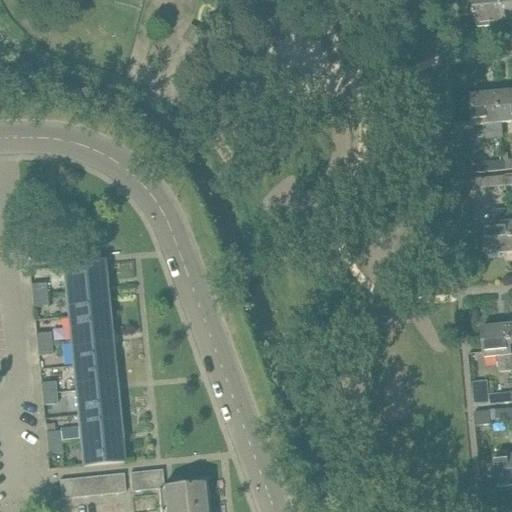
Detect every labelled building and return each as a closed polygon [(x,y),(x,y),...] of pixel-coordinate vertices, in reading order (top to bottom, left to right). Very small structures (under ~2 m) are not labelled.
[(502,21),(499,0),(457,0),(459,17),(472,15),(472,16),(474,16),(475,24),(477,24),(477,28),(490,27),(489,23),(502,21)] [(511,20),(511,0),(499,0),(502,21),(511,20)] [(511,92),(497,94),(500,123),(511,122),(511,92)] [(500,123),(497,94),(470,96),(473,126),(484,125),(486,139),(501,137),(500,123)] [(463,143),(456,144),(457,162),(465,161),(463,143)] [(511,160),(503,161),(504,170),(511,169),(511,160)] [(504,170),(503,161),(478,164),(479,173),(504,170)] [(506,185),(505,177),(479,179),(480,188),(506,185)] [(494,212),(495,225),(483,226),(486,256),(511,253),(511,252),(509,224),(508,210),(494,212)] [(66,295),(105,291),(103,266),(104,265),(103,263),(62,267),(62,269),(63,269),(66,295)] [(45,284),(40,285),(30,286),(32,296),(46,295),(45,284)] [(108,315),(105,291),(66,295),(68,319),(108,315)] [(46,295),(32,296),(33,307),(47,306),(46,295)] [(108,315),(68,319),(71,343),(110,339),(108,315)] [(481,329),(484,358),(498,357),(500,373),(511,372),(511,366),(508,326),(481,329)] [(36,346),(51,344),(49,334),(35,335),(36,346)] [(113,364),(110,339),(71,343),(73,368),(113,364)] [(52,355),(51,344),(36,346),(38,356),(52,355)] [(113,364),(73,368),(76,392),(115,388),(113,364)] [(511,403),(511,389),(492,391),(491,382),(471,384),(473,407),(511,403)] [(41,395),(56,394),(55,383),(40,384),(41,395)] [(118,413),(115,388),(76,392),(78,417),(118,413)] [(56,394),(41,395),(43,406),(57,404),(56,394)] [(511,418),(511,408),(474,412),(476,426),(491,425),(491,420),(511,418)] [(120,438),(118,413),(78,417),(81,442),(120,438)] [(46,444),(56,443),(55,433),(45,434),(46,444)] [(120,438),(81,442),(83,465),(82,465),(82,467),(124,463),(123,460),(122,461),(120,438)] [(57,454),(56,443),(46,444),(47,455),(57,454)] [(511,486),(511,456),(493,459),(497,488),(511,486)] [(162,470),(153,471),(154,481),(163,480),(162,470)] [(153,471),(145,472),(146,482),(154,481),(153,471)] [(145,472),(137,473),(138,482),(146,482),(145,472)] [(138,482),(137,473),(129,474),(130,483),(138,482)] [(116,475),(118,494),(125,493),(123,474),(116,475)] [(116,475),(108,476),(110,495),(118,494),(116,475)] [(110,495),(108,476),(100,477),(102,496),(110,495)] [(102,496),(100,477),(91,478),(93,496),(102,496)] [(83,478),(75,479),(77,498),(85,497),(83,478)] [(93,496),(91,478),(83,478),(85,497),(93,496)] [(77,498),(75,479),(67,480),(69,499),(77,498)] [(164,489),(162,489),(162,491),(163,491),(165,505),(160,506),(160,503),(159,503),(159,511),(188,511),(204,510),(202,487),(203,487),(203,485),(207,485),(207,479),(185,482),(185,486),(164,489)] [(69,499),(67,480),(59,481),(61,500),(69,499)] [(163,480),(154,481),(155,490),(162,489),(164,489),(163,480)] [(154,481),(146,482),(147,491),(155,490),(154,481)] [(138,482),(130,483),(131,493),(139,492),(138,482)] [(146,482),(138,482),(139,492),(147,491),(146,482)]
